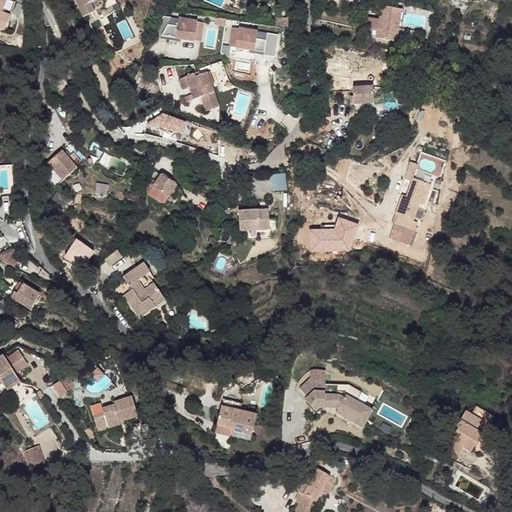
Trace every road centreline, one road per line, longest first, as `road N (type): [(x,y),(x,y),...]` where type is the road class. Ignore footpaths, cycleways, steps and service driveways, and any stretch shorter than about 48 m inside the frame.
road 1 (residential): [(44,15),(105,130),(243,167),(268,161),(295,136),(316,78),(310,0)]
road 2 (residential): [(174,434),(102,302),(57,267),(30,226),(44,15)]
road 3 (residential): [(472,511),(364,459),(324,451),(205,473),(174,434)]
